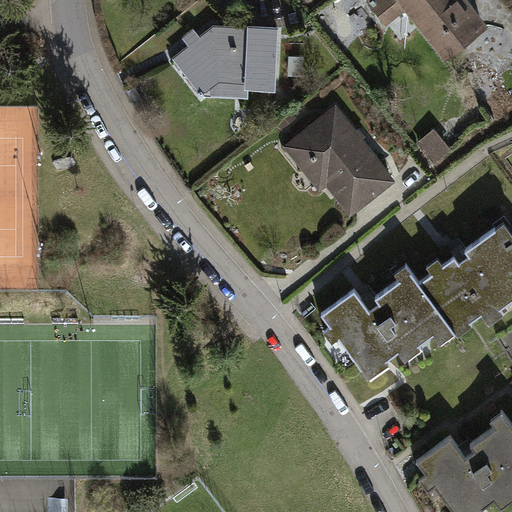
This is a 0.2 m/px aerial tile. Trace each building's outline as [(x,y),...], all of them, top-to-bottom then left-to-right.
[(366,0),(384,23),(404,8),(442,58),(486,24),(467,0),(366,0)] [(172,56),(200,93),(212,93),(245,95),(245,86),(272,86),(275,24),(244,22),(244,25),(209,25),(197,34),(191,26),(179,35),(185,43),(172,56)] [(279,139),(313,183),(324,175),(349,209),(389,179),(330,100),(279,139)] [(430,271),(417,281),(454,331),(455,334),(472,322),(470,319),(480,312),(487,322),(503,311),(499,306),(511,296),(511,239),(511,240),(511,239),(511,231),(503,219),(464,247),(468,253),(458,261),(453,254),(442,262),(437,255),(425,264),(430,271)] [(454,331),(417,281),(404,264),(393,272),(399,279),(374,297),(378,302),(366,310),(352,290),(320,314),(329,327),(322,332),(330,343),(337,338),(366,378),(386,363),(384,360),(397,350),(404,360),(422,347),(418,342),(431,332),(439,342),(454,331)] [(511,426),(499,410),(488,418),(493,425),(469,443),(472,447),(461,455),(447,436),(414,459),(424,472),(417,478),(425,489),(432,484),(452,511),(476,511),(481,509),(479,505),(492,496),(499,505),(511,495),(511,426)]
